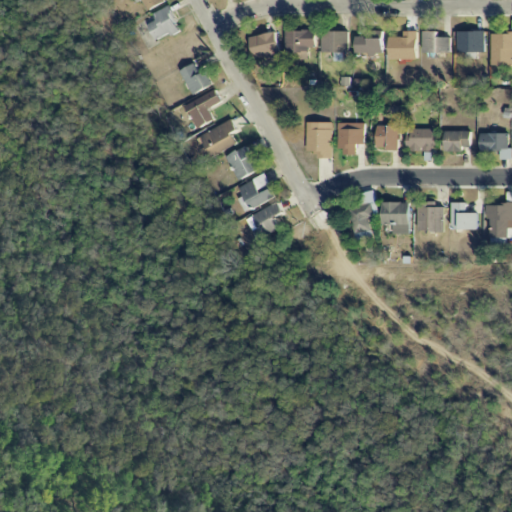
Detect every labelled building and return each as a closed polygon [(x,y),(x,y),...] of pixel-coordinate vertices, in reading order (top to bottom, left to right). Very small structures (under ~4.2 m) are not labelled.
[(136,0),(138,2),(143,0),(148,11),(166,3),(164,0),(136,0)] [(181,30),(169,7),(156,14),(159,20),(149,25),(158,43),(181,30)] [(287,31),(287,51),(315,52),(316,32),(287,31)] [(485,31),(458,32),(459,55),(477,55),(477,53),(485,53),(485,31)] [(349,32),(323,32),(322,53),(334,53),(334,62),(344,62),(344,54),(348,54),(349,32)] [(389,60),(417,60),(418,32),(404,32),(404,37),(390,37),(389,60)] [(451,38),(439,38),(439,32),(424,32),(424,53),(451,53),(451,38)] [(251,37),(254,59),(267,57),(268,61),(281,59),(277,33),(251,37)] [(511,33),(492,34),(492,66),(511,66),(511,33)] [(356,54),(383,53),(383,38),(356,38),(356,54)] [(213,85),(206,71),(201,74),(196,64),(181,72),(194,96),(213,85)] [(198,130),(215,120),(209,110),(223,102),(216,90),(186,107),(198,130)] [(238,132),(233,120),(199,136),(210,159),(238,145),(232,134),(238,132)] [(307,152),(319,152),(318,159),(332,159),(333,123),(308,123),(307,152)] [(365,123),(340,124),(340,156),(357,156),(357,145),(365,145),(365,123)] [(399,151),(399,127),(378,126),(377,151),(399,151)] [(435,152),(435,129),(408,129),(408,151),(435,152)] [(471,131),(446,132),(446,153),(464,152),(464,148),(472,147),(471,131)] [(511,134),(482,134),(482,152),(502,152),(502,160),(510,160),(511,134)] [(227,157),(240,181),(259,171),(246,147),(227,157)] [(240,199),(246,212),(276,198),(265,175),(240,187),(244,197),(240,199)] [(383,225),(394,225),(393,234),(410,234),(410,203),(383,202),(383,225)] [(247,220),(258,240),(283,226),(278,217),(284,214),(278,203),(247,220)] [(419,232),(444,232),(445,204),(419,204),(419,232)] [(477,230),(478,213),(467,213),(467,204),(453,204),(453,230),(477,230)] [(511,204),(489,205),(490,238),(510,238),(511,237),(511,204)]
